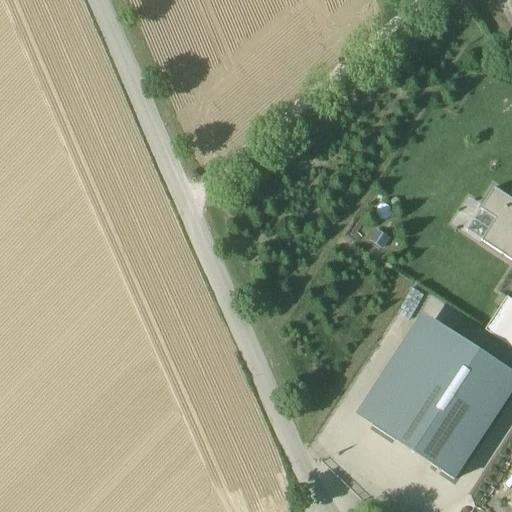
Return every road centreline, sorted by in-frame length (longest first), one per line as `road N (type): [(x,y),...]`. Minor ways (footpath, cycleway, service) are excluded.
road 1 (tertiary): [(188,213),(320,511)]
road 2 (unclassified): [(188,213),(431,0)]
road 3 (tertiary): [(98,0),(188,213)]
